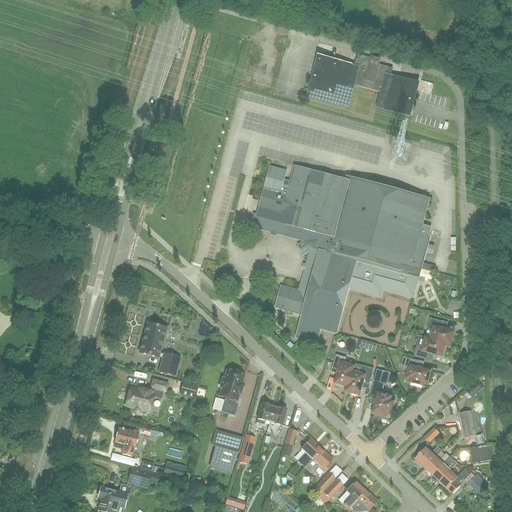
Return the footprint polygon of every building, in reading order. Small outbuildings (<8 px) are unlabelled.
[(410,116),(419,84),(391,76),(393,68),(357,58),(355,66),(319,56),(308,96),(348,107),(354,85),(382,93),(378,107),(410,116)] [(321,126),(326,118),(311,108),(304,118),(312,123),(313,121),(321,126)] [(430,228),(421,225),(428,200),(348,178),(347,180),(295,166),(290,187),(283,186),(287,171),(271,167),(266,182),(254,227),(305,241),(311,251),(300,292),(281,287),(276,307),(296,312),(296,310),(304,313),(297,338),(316,343),(320,328),(337,333),(349,288),(380,296),(383,287),(387,288),(386,290),(413,297),(417,283),(420,284),(421,279),(418,278),(426,251),(429,251),(430,246),(425,245),(430,228)] [(423,269),(434,273),(436,267),(424,264),(423,269)] [(251,305),(245,300),(242,304),(248,309),(251,305)] [(446,344),(451,345),(452,341),(452,340),(454,332),(441,328),(443,322),(430,318),(427,328),(433,331),(431,337),(431,336),(430,339),(446,343),(446,344)] [(212,329),(202,321),(199,334),(210,337),(212,329)] [(148,323),(140,353),(158,357),(163,358),(159,372),(175,376),(180,358),(164,354),(159,353),(166,328),(148,323)] [(430,339),(425,337),(424,340),(425,340),(423,345),(417,345),(414,355),(427,359),(429,352),(442,356),(445,346),(446,344),(446,343),(430,339)] [(347,392),(354,366),(351,366),(346,364),(346,358),(336,355),(332,369),(339,370),(335,383),(346,386),(348,387),(346,392),(347,392)] [(403,356),(401,366),(409,371),(408,376),(407,376),(407,379),(411,380),(411,382),(423,385),(424,383),(427,384),(428,383),(428,382),(430,372),(418,369),(420,361),(403,356)] [(354,366),(347,392),(351,393),(360,395),(363,382),(370,384),(374,369),(364,366),(360,374),(355,372),(353,371),(354,366)] [(385,371),(377,369),(374,381),(375,381),(370,398),(376,400),(373,413),(384,416),(386,417),(387,413),(390,414),(394,402),(390,401),(392,396),(389,395),(389,396),(383,394),(384,385),(382,385),(385,371)] [(221,411),(221,412),(234,415),(237,405),(235,404),(236,400),(236,401),(239,393),(240,394),(243,385),(241,384),(243,376),(241,375),(236,372),(229,372),(227,371),(225,380),(223,379),(220,388),(222,388),(220,396),(226,398),(225,401),(222,411),(221,411)] [(175,387),(186,388),(188,377),(177,376),(175,387)] [(153,380),(150,391),(140,388),(139,391),(130,388),(125,405),(133,408),(133,410),(133,412),(135,413),(137,414),(139,413),(141,412),(141,410),(149,412),(154,397),(161,399),(163,391),(166,392),(168,384),(153,380)] [(456,410),(468,399),(463,394),(451,404),(456,410)] [(270,422),(274,407),(270,406),(270,405),(262,403),(257,419),(266,421),(270,422)] [(274,407),(270,422),(274,423),(274,424),(282,426),(286,410),(278,407),(278,408),(274,407)] [(466,437),(476,435),(471,411),(460,414),(466,437)] [(424,438),(429,443),(440,433),(434,428),(424,438)] [(115,443),(114,448),(123,451),(122,454),(132,456),(138,432),(129,430),(129,432),(123,430),(123,429),(122,429),(122,430),(118,429),(115,443)] [(289,429),(284,444),(293,446),(298,432),(289,429)] [(216,447),(212,463),(232,469),(237,453),(238,453),(243,439),(216,431),(216,432),(217,432),(213,445),(212,445),(216,447)] [(246,436),(239,461),(247,463),(255,439),(246,436)] [(466,440),(468,448),(476,446),(474,438),(470,439),(466,440)] [(305,468),(322,449),(310,439),(301,449),(305,453),(297,462),(305,468)] [(431,453),(426,448),(415,459),(426,470),(437,458),(442,453),(443,452),(437,447),(431,453)] [(478,447),(470,448),(473,464),(481,463),(478,447)] [(322,449),(305,468),(311,474),(318,467),(324,473),(331,466),(328,464),(332,459),(322,449)] [(455,453),(457,461),(467,458),(465,450),(455,453)] [(426,470),(433,476),(450,458),(446,454),(445,456),(442,453),(437,458),(426,470)] [(450,458),(433,476),(431,478),(436,481),(437,480),(440,482),(450,471),(457,464),(450,457),(450,458)] [(154,464),(143,461),(141,469),(152,472),(154,464)] [(187,468),(176,465),(175,469),(165,466),(163,474),(183,480),(187,468)] [(132,468),(128,483),(146,488),(148,482),(150,473),(132,468)] [(450,471),(440,482),(453,494),(461,486),(459,484),(463,480),(470,473),(466,469),(462,473),(462,472),(457,477),(450,471)] [(290,472),(287,475),(293,481),(296,477),(290,472)] [(336,479),(329,473),(316,487),(323,493),(336,479)] [(471,473),(464,481),(469,485),(476,477),(471,473)] [(343,486),(336,479),(323,493),(330,500),(343,486)] [(343,505),(349,510),(351,508),(366,491),(356,481),(346,492),(351,496),(343,505)] [(101,499),(97,511),(117,511),(119,507),(124,509),(126,499),(127,496),(129,496),(132,487),(121,485),(119,493),(101,488),(101,490),(99,491),(98,495),(99,497),(98,498),(101,499)] [(366,491),(351,508),(354,511),(365,511),(368,511),(378,501),(366,491)]
